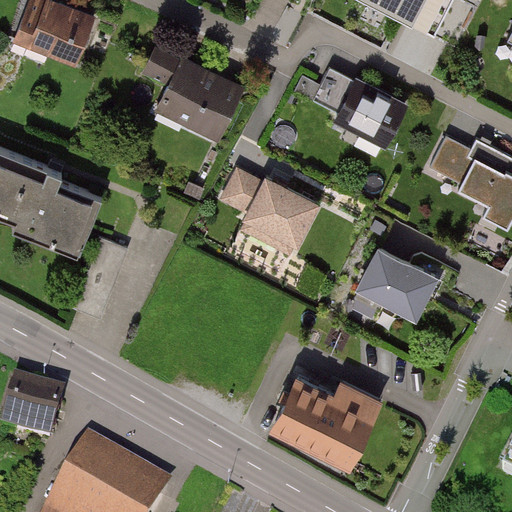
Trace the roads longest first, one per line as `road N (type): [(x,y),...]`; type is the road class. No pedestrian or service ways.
road 1 (residential): [(161,0),(293,61),(303,41),(338,37),(511,128)]
road 2 (tertiary): [(0,321),(334,511)]
road 3 (residential): [(405,511),(488,346)]
